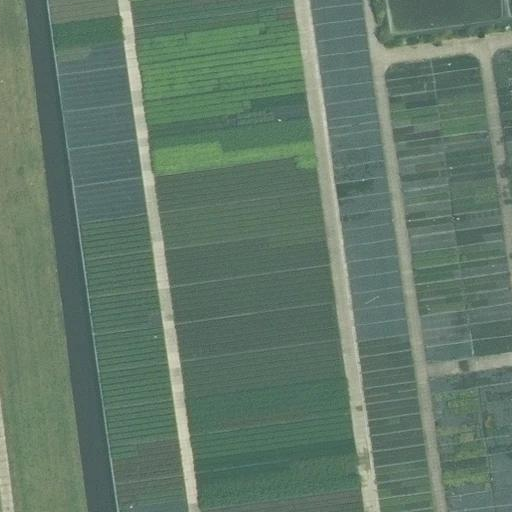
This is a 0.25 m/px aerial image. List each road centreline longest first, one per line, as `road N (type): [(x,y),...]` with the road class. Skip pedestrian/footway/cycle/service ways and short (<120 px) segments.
road 1 (track): [(441,511),(369,0)]
road 2 (track): [(374,511),(303,0)]
road 3 (track): [(194,511),(123,0)]
road 4 (track): [(377,58),(511,41)]
